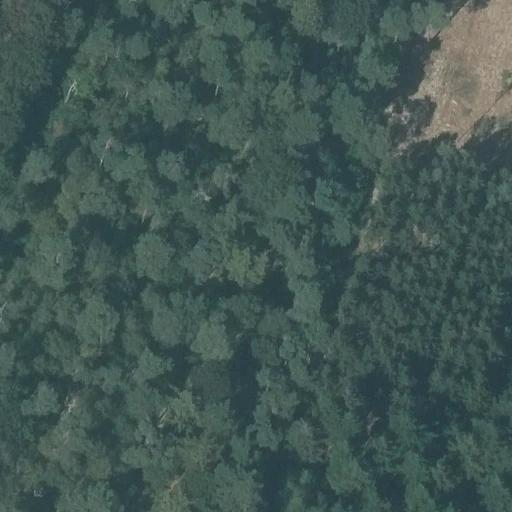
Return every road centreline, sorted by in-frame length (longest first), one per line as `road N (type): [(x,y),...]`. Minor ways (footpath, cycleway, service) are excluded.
road 1 (track): [(290,0),(131,511)]
road 2 (track): [(441,0),(293,511)]
